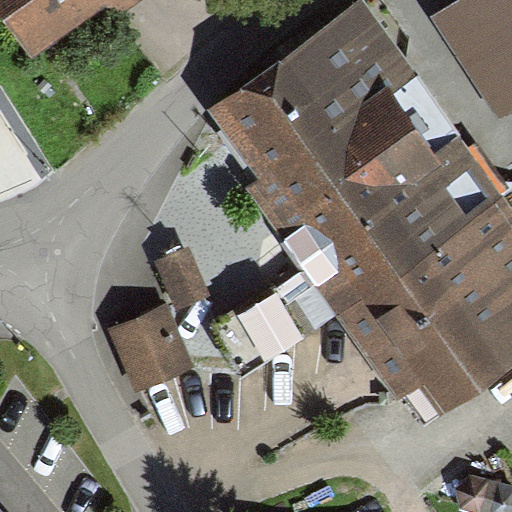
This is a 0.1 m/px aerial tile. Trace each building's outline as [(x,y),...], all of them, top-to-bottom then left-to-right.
[(0,0),(33,49),(103,0),(107,0),(119,16),(141,0),(0,0)] [(335,303),(504,184),(413,59),(373,3),(370,0),(347,0),(208,97),(258,170),(247,178),(281,226),(335,303)] [(511,0),(471,0),(441,20),(502,111),(511,104),(511,0)] [(511,355),(511,196),(504,184),(335,303),(398,389),(403,387),(424,415),(511,355)] [(187,239),(156,253),(177,300),(208,287),(187,239)] [(272,278),(210,319),(243,368),(305,327),(272,278)] [(169,304),(112,328),(139,394),(197,370),(169,304)]
